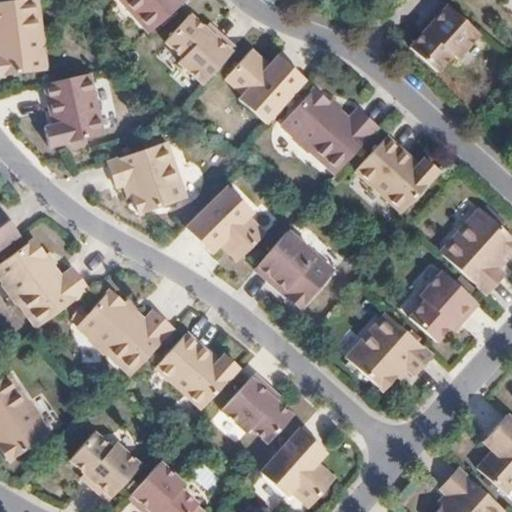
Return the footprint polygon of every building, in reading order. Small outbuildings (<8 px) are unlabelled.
[(38,0),(0,0),(0,71),(47,66),(45,49),(46,49),(43,25),(41,25),(38,0)] [(125,0),(151,28),(166,15),(181,0),(125,0)] [(458,55),(480,30),(446,0),(442,0),(426,19),(430,23),(424,29),(411,44),(438,68),(453,51),(458,55)] [(236,44),(215,25),(211,30),(204,24),(190,10),(166,38),(183,53),(179,58),(203,80),(236,44)] [(215,25),(209,19),(204,24),(211,30),(215,25)] [(424,29),(430,23),(426,19),(420,26),(424,29)] [(267,118),(306,74),(286,56),(276,67),(271,62),(252,45),(227,75),(244,90),(240,95),(267,118)] [(276,67),(286,56),(280,51),(271,62),(276,67)] [(58,120),(55,121),(45,123),(48,133),(50,143),(103,130),(89,69),(87,70),(46,79),(54,115),(57,114),(58,120)] [(337,169),(379,121),(359,103),(349,114),(339,105),(329,96),(315,83),(282,120),(295,132),(294,133),(312,149),(313,148),(337,169)] [(343,101),(332,92),(329,96),(339,105),(343,101)] [(387,131),(356,166),(403,208),(439,167),(424,153),(417,160),(414,163),(410,159),(413,157),(414,156),(387,131)] [(184,195),(170,153),(165,138),(106,157),(114,183),(122,181),(125,180),(129,192),(131,192),(133,199),(136,210),(184,195)] [(185,224),(205,244),(215,234),(221,239),(238,257),(265,230),(249,214),(253,208),(228,182),(185,224)] [(497,264),(505,253),(504,253),(503,252),(511,242),(511,233),(479,205),(440,249),(486,290),(505,271),(499,266),(497,264)] [(3,207),(0,209),(0,244),(20,229),(3,207)] [(334,267),(288,226),(255,265),(279,286),(282,282),(290,288),(287,293),(301,304),(334,267)] [(39,322),(90,284),(74,263),(62,271),(54,260),(46,250),(35,234),(0,259),(0,269),(6,277),(4,279),(19,298),(20,297),(39,322)] [(211,250),(221,239),(215,234),(205,244),(211,250)] [(58,257),(50,247),(46,250),(54,260),(58,257)] [(499,266),(508,256),(505,253),(497,264),(499,266)] [(415,319),(442,343),(455,328),(461,322),(465,326),(484,304),(448,272),(426,298),(430,301),(415,319)] [(290,288),(282,282),(279,286),(287,293),(290,288)] [(150,351),(174,324),(153,306),(144,316),(134,308),(124,299),(109,286),(76,323),(89,334),(88,336),(106,352),(108,350),(131,372),(150,351)] [(137,304),(127,295),(124,299),(134,308),(137,304)] [(415,372),(433,352),(387,311),(347,356),(384,389),(397,373),(399,375),(407,365),(415,372)] [(459,332),(465,326),(461,322),(455,328),(459,332)] [(203,405),(240,363),(224,349),(217,357),(214,360),(210,357),(213,354),(185,330),(156,363),(203,405)] [(0,444),(8,458),(50,430),(40,415),(42,414),(29,394),(27,395),(10,368),(0,374),(0,444)] [(252,424),(270,440),(295,412),(280,399),(273,393),(277,389),(256,370),(223,406),(248,429),(252,424)] [(283,395),(277,389),(273,393),(280,399),(283,395)] [(511,495),(511,493),(511,415),(506,410),(487,431),(499,441),(493,447),(477,464),(511,495)] [(311,454),(321,443),(300,425),(261,469),(287,492),(292,487),(310,503),(335,475),(317,459),(311,454)] [(86,480),(107,499),(140,462),(115,440),(111,444),(93,428),(69,455),(84,469),(90,475),(86,480)] [(499,441),(487,431),(482,437),(493,447),(499,441)] [(317,459),(327,448),(321,443),(311,454),(317,459)] [(187,511),(197,501),(179,486),(184,481),(159,458),(126,495),(145,511),(148,511),(150,509),(153,511),(187,511)] [(499,511),(505,506),(469,474),(458,464),(440,484),(446,489),(448,492),(439,501),(441,503),(432,511),(499,511)] [(90,475),(84,469),(79,474),(86,480),(90,475)] [(439,501),(448,492),(446,489),(437,499),(439,501)]
